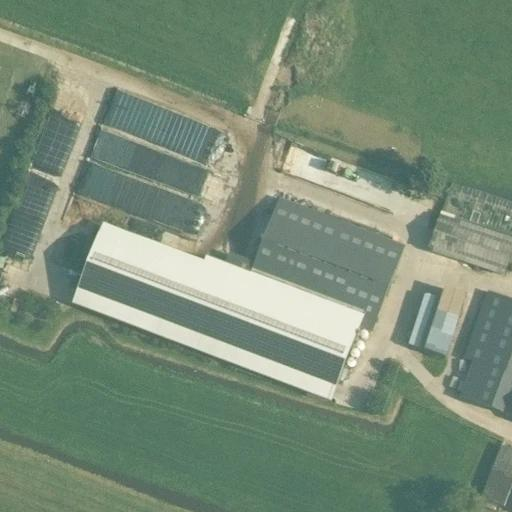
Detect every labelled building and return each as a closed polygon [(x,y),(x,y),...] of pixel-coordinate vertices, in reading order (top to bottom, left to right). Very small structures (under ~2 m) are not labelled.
[(118,91),(82,198),(187,233),(199,196),(163,184),(172,156),(216,171),(230,129),(118,91)] [(313,156),(314,146),(297,145),(296,155),(313,156)] [(277,202),(250,276),(206,259),(204,266),(103,228),(74,303),(333,400),(359,329),(372,333),(403,249),(277,202)] [(506,278),(511,260),(511,242),(440,218),(429,252),(506,278)] [(178,246),(182,235),(156,225),(152,236),(178,246)] [(447,360),(467,296),(446,289),(442,302),(425,297),(409,348),(447,360)] [(511,303),(489,294),(463,361),(472,364),(458,400),(504,415),(511,393),(511,303)] [(505,507),(511,488),(511,449),(503,446),(482,500),(505,507)]
